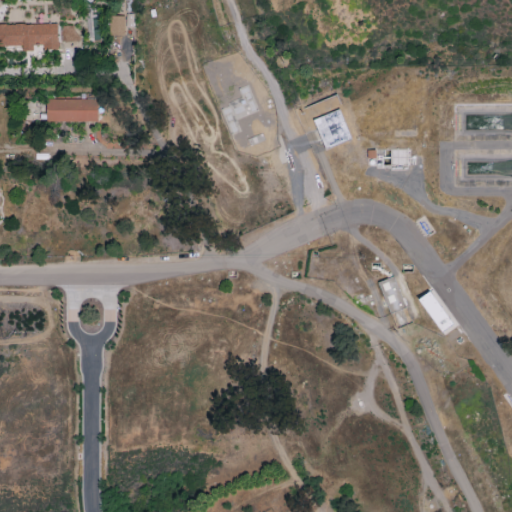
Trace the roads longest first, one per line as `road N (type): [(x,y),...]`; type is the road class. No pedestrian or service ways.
road 1 (residential): [(175,269),(227,265),(334,301),(384,329),(415,368),(478,511)]
road 2 (residential): [(0,274),(175,269)]
road 3 (residential): [(90,345),(96,511)]
